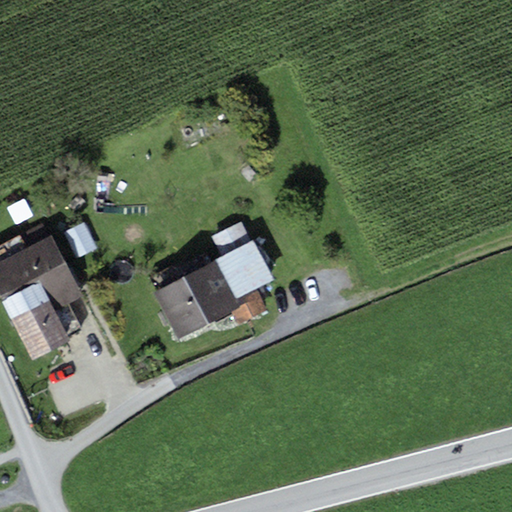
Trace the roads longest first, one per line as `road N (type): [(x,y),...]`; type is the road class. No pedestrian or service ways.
road 1 (residential): [(347,304),(179,377),(57,456),(18,453),(0,461)]
road 2 (tertiary): [(511,440),(243,511)]
road 3 (track): [(0,384),(53,511)]
